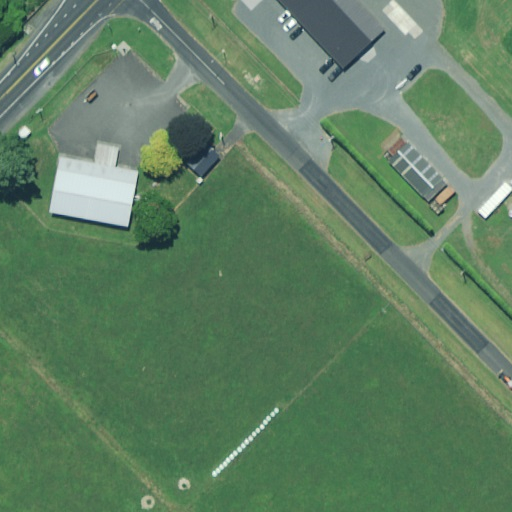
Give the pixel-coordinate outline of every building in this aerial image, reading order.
[(420,25),(402,6),(391,17),(380,6),(369,16),(397,46),(420,25)] [(25,126),(18,134),(24,139),(31,132),(25,126)] [(451,183),(410,138),(390,156),(432,201),(451,183)] [(97,144),(94,164),(115,168),(119,148),(97,144)] [(223,156),(211,146),(192,167),(204,178),(223,156)] [(60,159),(51,213),(128,227),(138,172),(115,168),(94,164),(60,159)] [(511,182),(510,181),(480,211),(487,219),(511,194),(511,182)]
